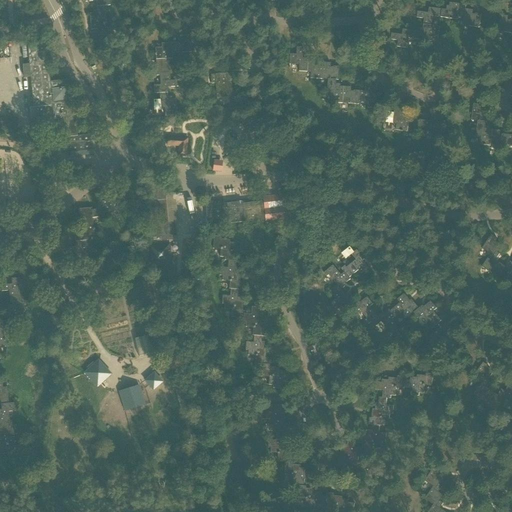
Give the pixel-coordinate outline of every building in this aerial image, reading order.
[(458,15),(464,16),(465,8),(466,4),(449,2),(449,6),(446,6),(445,9),(442,9),(441,17),(457,19),(458,15)] [(106,23),(104,7),(96,7),(97,10),(93,11),(93,14),(89,14),(90,31),(95,30),(102,29),(102,23),(106,23)] [(423,24),(434,25),(435,16),(441,17),(442,9),(429,7),(428,12),(417,11),(417,17),(424,18),(423,24)] [(481,13),(475,13),(472,13),(473,9),(465,8),(464,16),(463,25),(479,27),(481,13)] [(511,33),(511,20),(510,20),(510,21),(508,20),(508,17),(500,15),(497,32),(511,33)] [(440,26),(434,25),(423,24),(423,28),(420,28),(419,31),(416,31),(415,39),(431,41),(432,37),(438,38),(439,32),(440,32),(440,30),(439,30),(440,26)] [(111,28),(102,29),(95,30),(95,38),(99,38),(100,40),(99,40),(99,46),(113,45),(111,28)] [(403,29),(403,32),(402,35),(392,33),(391,40),(398,41),(397,47),(408,48),(409,38),(415,39),(416,31),(403,29)] [(191,53),(191,47),(190,47),(190,45),(194,44),(193,36),(177,37),(177,43),(178,51),(178,54),(191,53)] [(57,120),(61,152),(70,151),(70,156),(93,154),(93,150),(91,135),(77,136),(76,121),(74,121),(72,104),(71,105),(69,86),(65,84),(50,85),(49,74),(46,43),(27,45),(29,65),(23,65),(24,79),(30,78),(35,135),(46,133),(45,121),(57,120)] [(175,52),(178,51),(177,43),(161,44),(161,48),(155,49),(155,54),(154,54),(155,56),(156,60),(172,59),(172,55),(175,55),(175,52)] [(298,71),(306,72),(307,58),(302,58),(302,47),(296,47),(295,54),(289,54),(288,65),(298,65),(298,71)] [(307,58),(306,72),(310,72),(310,79),(315,79),(315,80),(317,80),(317,79),(321,79),(322,62),(318,62),(318,66),(314,66),(315,59),(307,58)] [(156,76),(160,76),(170,76),(170,70),(169,70),(169,67),(172,67),(172,59),(156,60),(156,76)] [(321,79),(327,80),(336,80),(338,80),(339,67),(333,66),(333,67),(330,67),(330,63),(322,62),(321,79)] [(218,90),(216,90),(216,99),(235,97),(234,83),(231,83),(231,79),(234,79),(233,73),(212,75),(213,83),(217,83),(218,90)] [(170,81),(170,76),(160,76),(160,85),(154,86),(154,94),(159,93),(168,93),(167,88),(178,87),(178,81),(170,81)] [(338,103),(342,103),(343,87),(339,86),(339,83),(335,83),(336,80),(327,80),(326,96),(331,96),(330,103),(336,103),(336,104),(338,104),(338,103)] [(365,91),(359,91),(358,101),(368,102),(368,108),(376,109),(377,95),(371,95),(371,88),(372,84),(365,84),(365,91)] [(358,104),(358,101),(359,91),(353,90),(353,91),(351,91),(351,87),(343,87),(342,103),(358,104)] [(160,101),(154,101),(154,110),(164,109),(165,116),(170,115),(170,116),(172,116),(172,115),(176,115),(175,99),(172,99),(171,96),(168,96),(168,93),(159,93),(160,101)] [(471,121),(478,122),(486,123),(488,123),(490,110),(484,109),(484,110),(481,109),(482,105),(474,104),(471,121)] [(407,132),(410,115),(406,115),(407,112),(403,111),(403,107),(395,106),(394,114),(388,113),(387,122),(397,124),(396,130),(401,131),(401,132),(403,132),(403,131),(407,132)] [(431,121),(426,121),(424,131),(434,132),(433,138),(441,140),(443,126),(440,126),(441,119),(438,119),(439,115),(433,114),(431,121)] [(424,134),(424,131),(426,121),(420,120),(420,121),(417,120),(418,116),(410,115),(407,132),(424,134)] [(0,118),(0,129),(17,127),(16,117),(0,118)] [(486,146),(490,146),(492,130),(489,129),(489,126),(485,126),(486,123),(478,122),(475,138),(480,138),(479,145),(484,145),(484,146),(486,147),(486,146)] [(506,149),(507,145),(508,135),(502,134),(502,135),(500,135),(500,131),(492,130),(490,146),(506,149)] [(186,155),(187,145),(187,138),(171,137),(170,146),(178,146),(178,154),(186,155)] [(154,238),(163,237),(173,236),(172,224),(168,224),(166,200),(164,184),(148,186),(154,238)] [(92,210),(93,218),(109,217),(109,213),(115,212),(115,207),(115,206),(115,204),(114,205),(114,200),(97,202),(98,205),(95,206),(96,210),(92,210)] [(212,205),(205,206),(206,216),(208,227),(213,226),(265,220),(263,201),(242,204),(237,204),(237,203),(236,203),(235,203),(212,205)] [(77,226),(93,224),(93,218),(92,210),(92,208),(78,209),(79,215),(80,215),(80,218),(76,218),(77,226)] [(93,224),(77,226),(77,234),(74,234),(75,242),(88,240),(88,237),(94,236),(94,231),(95,230),(95,229),(94,229),(93,224)] [(495,254),(499,256),(501,254),(497,251),(501,246),(496,242),(498,239),(492,235),(482,249),(491,255),(491,254),(494,256),(495,254)] [(224,261),(228,261),(233,261),(233,254),(241,255),(242,247),(236,246),(236,243),(229,243),(230,240),(221,239),(221,237),(214,236),(213,249),(220,250),(220,257),(225,258),(224,261)] [(75,242),(75,244),(76,247),(65,248),(65,255),(73,254),(74,260),(84,259),(83,249),(89,249),(88,240),(75,242)] [(149,246),(151,266),(172,264),(170,244),(149,246)] [(341,269),(344,273),(345,272),(349,278),(359,271),(361,274),(369,268),(363,261),(365,260),(357,250),(352,255),(356,260),(347,268),(345,266),(341,269)] [(496,260),(499,256),(495,254),(494,256),(491,254),(491,255),(482,267),(493,275),(501,264),(496,260)] [(236,261),(233,261),(228,261),(227,268),(220,267),(219,276),(222,276),(222,281),(230,282),(229,289),(230,289),(238,290),(241,290),(242,283),(240,283),(241,274),(238,274),(239,267),(236,267),(236,261)] [(505,283),(511,272),(511,268),(511,267),(511,265),(509,264),(506,268),(501,264),(493,275),(505,283)] [(351,280),(349,278),(345,272),(344,273),(341,275),(333,266),(324,273),(327,277),(329,276),(337,285),(331,289),(335,294),(336,295),(341,290),(345,287),(344,285),(351,280)] [(9,291),(10,297),(20,296),(19,286),(25,286),(25,278),(11,279),(12,284),(1,285),(2,292),(9,291)] [(238,295),(238,290),(230,289),(230,296),(222,296),(222,304),(225,304),(224,309),(232,310),(231,317),(243,319),(244,314),(244,312),(242,311),(243,303),(240,302),(241,296),(238,295)] [(346,304),(351,309),(356,304),(348,295),(347,296),(341,290),(336,295),(335,294),(334,296),(337,299),(327,307),(335,316),(339,313),(337,311),(346,304)] [(410,308),(414,313),(419,308),(412,300),(410,301),(405,294),(397,300),(400,303),(391,311),(390,311),(395,317),(398,321),(402,317),(401,315),(410,308)] [(23,295),(20,296),(10,297),(10,303),(11,302),(12,305),(8,306),(8,313),(25,311),(23,295)] [(369,324),(372,322),(372,321),(378,316),(370,307),(374,304),(368,297),(361,303),(359,301),(356,304),(351,309),(350,309),(354,314),(360,310),(367,319),(365,321),(369,324)] [(432,329),(436,326),(435,325),(441,321),(434,311),(437,309),(431,301),(424,307),(423,306),(419,308),(414,313),(413,313),(418,318),(423,314),(431,323),(429,325),(432,329)] [(252,336),(254,336),(262,336),(265,337),(265,330),(263,330),(264,321),(261,321),(262,314),(259,313),(260,308),(252,307),(251,314),(244,314),(243,319),(243,322),(246,323),(245,327),(253,328),(252,336)] [(392,319),(395,317),(390,311),(391,311),(390,309),(383,315),(381,313),(378,316),(372,321),(372,322),(376,326),(382,322),(389,331),(387,333),(391,337),(400,329),(392,319)] [(7,321),(3,321),(3,329),(20,328),(19,324),(26,323),(25,318),(26,318),(26,316),(25,316),(25,311),(8,313),(9,317),(6,317),(7,321)] [(450,325),(448,326),(443,319),(441,321),(435,325),(436,326),(438,329),(429,337),(436,346),(440,343),(439,341),(448,333),(452,339),(458,334),(450,325)] [(255,364),(262,365),(262,364),(267,364),(268,358),(265,358),(266,349),(264,349),(264,342),(261,342),(262,336),(254,336),(253,343),(246,342),(245,351),(248,351),(248,356),(255,356),(255,364)] [(346,367),(349,366),(347,360),(344,361),(342,354),(324,360),(330,379),(344,375),(347,384),(351,383),(346,367)] [(110,375),(98,361),(85,373),(97,387),(110,375)] [(474,395),(485,403),(493,392),(487,388),(492,381),(488,379),(492,374),(487,370),(489,367),(483,363),(474,377),(482,383),(474,395)] [(269,365),(267,364),(262,364),(262,365),(261,377),(269,377),(268,385),(273,385),(273,388),(281,389),(282,382),(289,382),(290,374),(284,374),(285,371),(278,370),(278,368),(269,367),(269,365)] [(154,373),(145,381),(152,390),(161,382),(154,373)] [(410,380),(405,380),(404,388),(411,389),(411,396),(419,397),(419,394),(424,394),(425,386),(432,387),(433,374),(426,374),(426,376),(417,375),(417,378),(410,377),(410,380)] [(404,388),(405,380),(405,376),(398,376),(398,378),(389,377),(389,380),(382,380),(382,383),(376,382),(375,390),(383,391),(382,398),(387,398),(391,399),(391,396),(396,396),(396,388),(404,389),(404,388)] [(0,400),(1,404),(9,404),(7,387),(3,388),(3,381),(0,381),(0,400)] [(138,385),(118,392),(125,412),(145,405),(138,385)] [(511,403),(511,387),(510,386),(506,391),(503,389),(498,395),(493,392),(485,403),(496,411),(505,398),(511,403)] [(386,405),(387,398),(382,398),(379,397),(378,403),(375,403),(375,410),(372,410),(372,418),(369,418),(369,425),(372,425),(380,426),(381,426),(382,419),(390,419),(390,414),(393,415),(394,406),(386,405)] [(14,403),(9,404),(1,404),(1,410),(0,410),(0,422),(10,421),(9,412),(15,411),(14,403)] [(266,420),(268,420),(268,425),(276,426),(275,433),(277,434),(285,434),(288,434),(288,428),(286,427),(287,419),(284,418),(285,411),(282,411),(282,405),(274,405),(274,412),(266,412),(266,420)] [(13,421),(10,421),(0,422),(0,428),(1,428),(1,431),(0,430),(0,438),(15,437),(13,421)] [(362,446),(362,448),(362,453),(374,454),(375,446),(382,447),(383,442),(386,442),(387,434),(379,433),(380,426),(372,425),(371,431),(368,431),(368,437),(365,437),(364,446),(362,446)] [(285,434),(277,434),(276,441),(269,440),(268,448),(271,449),(270,453),(278,454),(277,462),(285,462),(290,462),(291,456),(288,456),(289,447),(286,447),(287,440),(284,440),(285,434)] [(0,454),(10,454),(9,449),(16,449),(15,443),(16,443),(16,441),(15,441),(15,437),(0,438),(0,454)] [(362,457),(362,453),(362,448),(355,448),(356,440),(348,439),(347,445),(344,445),(344,452),(341,452),(340,460),(338,460),(338,467),(350,468),(351,461),(358,461),(359,456),(362,457)] [(296,486),(299,486),(304,486),(305,480),(312,480),(313,472),(307,472),(307,469),(301,468),(301,466),(292,465),(292,463),(290,462),(285,462),(284,474),(292,475),(291,483),(296,483),(296,486)] [(437,506),(440,501),(444,496),(439,493),(443,486),(440,483),(443,478),(439,475),(441,472),(435,468),(425,482),(434,487),(425,500),(434,506),(434,505),(437,506)] [(319,504),(326,504),(327,496),(321,496),(322,493),(315,492),(315,490),(306,489),(306,487),(304,486),(299,486),(298,499),(306,499),(305,507),(310,507),(310,510),(318,511),(319,504)] [(326,506),(333,507),(332,511),(346,511),(354,511),(355,504),(349,503),(349,500),(342,500),(342,497),(334,496),(334,494),(327,493),(327,496),(326,504),(326,506)] [(444,503),(440,501),(437,506),(434,505),(434,506),(429,511),(445,511),(446,511),(441,508),(444,503)]
